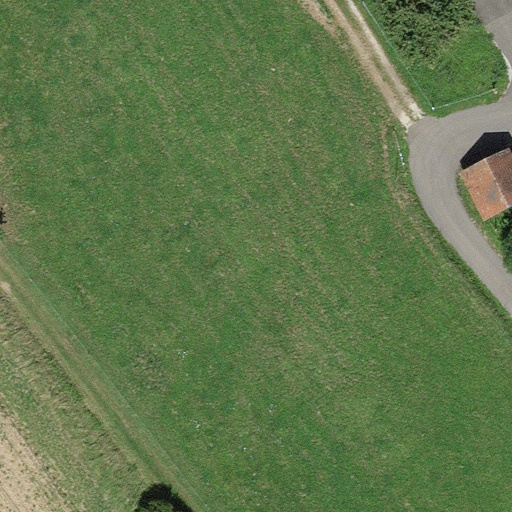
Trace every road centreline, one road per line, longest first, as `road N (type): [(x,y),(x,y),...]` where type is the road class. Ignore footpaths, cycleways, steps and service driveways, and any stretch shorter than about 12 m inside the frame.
road 1 (track): [(177,511),(0,284)]
road 2 (track): [(511,128),(474,129),(440,166),(443,207),(511,283)]
